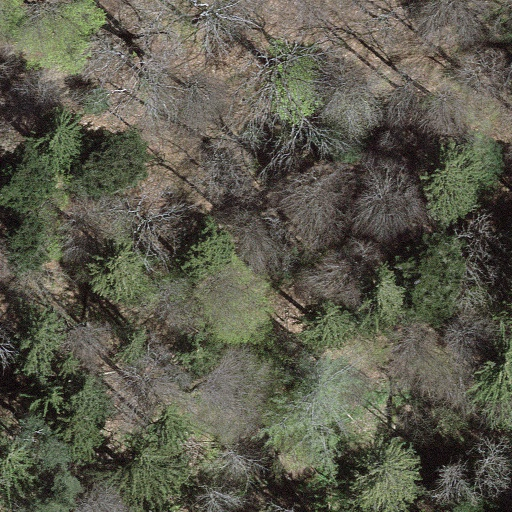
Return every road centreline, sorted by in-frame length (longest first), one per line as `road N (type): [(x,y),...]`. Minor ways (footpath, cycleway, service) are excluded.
road 1 (track): [(511,429),(456,424),(373,436),(287,465),(209,511)]
road 2 (track): [(142,0),(0,110)]
